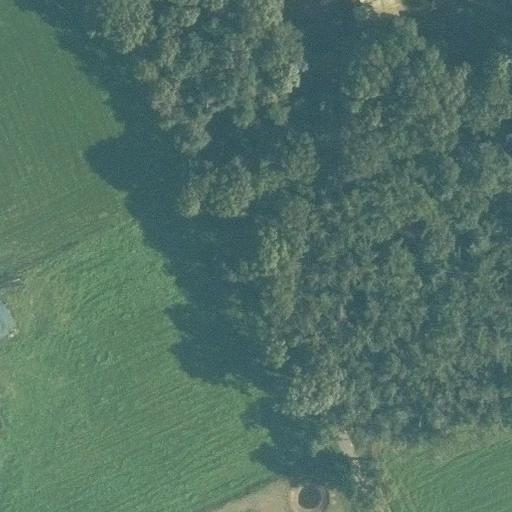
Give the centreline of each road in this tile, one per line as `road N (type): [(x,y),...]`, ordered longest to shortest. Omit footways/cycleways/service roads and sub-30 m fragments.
road 1 (unclassified): [(376,511),(251,240),(248,210),(262,190),(297,171),(511,100)]
road 2 (track): [(248,210),(210,183),(110,0)]
